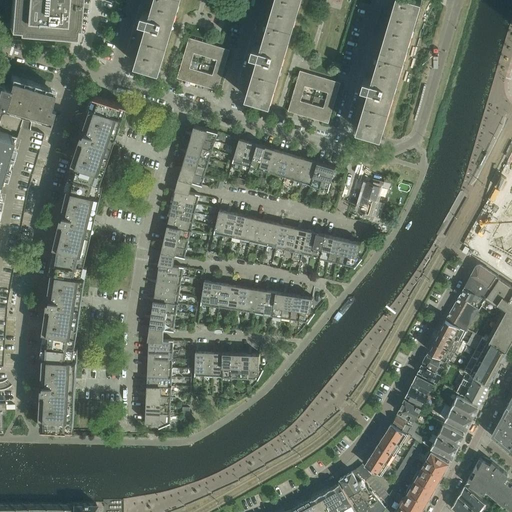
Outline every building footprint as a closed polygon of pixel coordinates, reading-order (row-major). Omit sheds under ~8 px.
[(16,0),(14,27),(22,30),(27,30),(27,25),(50,27),(76,30),(79,21),(79,17),(80,0),(16,0)] [(135,63),(160,70),(159,69),(179,0),(157,0),(153,15),(143,12),(140,20),(140,21),(142,21),(140,28),(148,31),(138,63),(136,62),(135,63)] [(246,96),(271,103),(271,102),(269,102),(285,48),(299,0),(277,0),(263,47),(261,47),(253,44),(251,53),(253,53),(251,60),(250,61),(255,62),(256,62),(259,63),(249,96),(246,95),(246,96)] [(357,129),(381,136),(382,135),(380,135),(408,43),(419,0),(420,0),(421,0),(398,0),(383,52),(374,80),(364,77),(362,86),(364,86),(361,94),(366,95),(370,96),(360,129),(357,128),(357,129)] [(206,56),(210,44),(189,38),(183,58),(192,60),(194,53),(206,56)] [(215,67),(224,70),(230,50),(210,44),(206,56),(217,60),(215,67)] [(192,60),(183,58),(177,78),(198,84),(201,71),(190,68),(192,60)] [(213,75),(201,71),(198,84),(218,90),(219,86),(224,70),(215,67),(213,75)] [(294,90),(303,93),(305,86),(316,89),(320,76),(300,71),(294,90)] [(320,76),(316,89),(328,92),(326,100),(334,102),(340,82),(320,76)] [(0,424),(1,425),(0,410),(5,409),(4,398),(0,397),(0,365),(2,365),(11,366),(11,364),(10,364),(11,352),(12,352),(12,349),(11,349),(12,337),(13,335),(10,335),(10,333),(13,333),(13,325),(13,323),(13,321),(12,319),(11,318),(8,316),(6,315),(6,307),(7,307),(7,304),(6,304),(15,257),(9,256),(10,249),(16,250),(26,192),(27,192),(27,189),(43,133),(29,130),(30,112),(49,117),(52,106),(47,105),(51,90),(32,84),(10,78),(9,82),(8,85),(0,82),(0,424)] [(288,111),(308,117),(312,104),(301,101),(303,93),(294,90),(288,111)] [(42,378),(44,378),(44,385),(42,385),(41,391),(44,391),(43,395),(41,395),(40,417),(42,417),(42,427),(42,428),(74,430),(74,429),(73,429),(76,389),(76,387),(76,380),(76,379),(78,348),(75,347),(82,298),(87,266),(84,265),(94,225),(94,223),(96,217),(103,185),(100,184),(126,106),(127,107),(127,106),(105,98),(94,95),(84,126),(86,126),(84,133),(82,133),(80,138),(82,139),(81,143),(78,142),(72,162),(73,163),(63,208),(65,209),(63,216),(61,216),(60,221),(62,222),(61,226),(59,225),(54,246),(55,246),(49,293),(51,293),(50,300),(48,300),(47,306),(49,306),(49,310),(46,310),(43,331),(45,331),(43,356),(42,378)] [(312,104),(308,117),(328,123),(330,118),(334,102),(326,100),(324,108),(312,104)] [(192,134),(215,141),(218,132),(194,125),(192,134)] [(192,134),(189,142),(213,150),(215,141),(192,134)] [(232,162),(241,164),(249,141),(239,138),(232,162)] [(249,141),(241,164),(250,167),(257,143),(249,141)] [(189,142),(187,151),(210,158),(213,150),(189,142)] [(266,146),(257,143),(250,167),(259,169),(266,146)] [(266,146),(259,169),(267,172),(274,148),(266,146)] [(283,151),(274,148),(267,172),(276,174),(283,151)] [(187,151),(184,159),(208,167),(210,158),(187,151)] [(283,151),(276,174),(285,177),(292,153),(283,151)] [(285,177),(294,180),(301,156),(292,153),(285,177)] [(294,180),(302,182),(309,158),(301,156),(294,180)] [(309,158),(302,182),(311,185),(318,161),(309,158)] [(181,168),(205,175),(208,167),(184,159),(181,168)] [(311,185),(319,187),(326,163),(318,161),(311,185)] [(326,163),(319,187),(328,190),(335,166),(326,163)] [(179,177),(180,178),(192,181),(202,184),(205,175),(181,168),(179,177)] [(174,198),(198,204),(200,194),(190,192),(191,186),(192,181),(180,178),(179,183),(178,189),(176,188),(174,198)] [(361,196),(376,200),(380,187),(383,187),(384,182),(373,178),(372,184),(366,182),(364,191),(363,191),(361,196)] [(376,200),(361,196),(360,201),(361,201),(358,210),(363,212),(362,217),(373,220),(375,215),(372,214),(376,200)] [(172,207),(196,212),(198,204),(174,198),(172,207)] [(511,202),(490,243),(511,255),(511,202)] [(172,207),(170,215),(194,221),(196,212),(172,207)] [(214,233),(223,235),(229,211),(219,209),(214,233)] [(223,235),(232,237),(238,213),(229,211),(223,235)] [(232,237),(241,239),(246,215),(238,213),(232,237)] [(168,224),(192,230),(194,221),(170,215),(168,224)] [(241,239),(249,241),(255,217),(246,215),(241,239)] [(249,241),(258,243),(264,219),(255,217),(249,241)] [(258,243),(267,245),(273,221),(264,219),(258,243)] [(273,221),(267,245),(276,247),(281,223),(273,221)] [(276,247),(285,249),(290,225),(281,223),(276,247)] [(166,233),(190,239),(192,230),(168,224),(166,233)] [(290,225),(285,249),(293,251),(299,227),(290,225)] [(293,251),(302,254),(308,229),(299,227),(293,251)] [(308,229),(302,254),(311,256),(317,231),(308,229)] [(317,231),(311,256),(320,258),(325,233),(317,231)] [(166,233),(164,242),(188,247),(190,239),(166,233)] [(320,258),(329,260),(334,235),(325,233),(320,258)] [(329,260),(337,262),(343,237),(334,235),(329,260)] [(343,237),(337,262),(346,264),(352,239),(343,237)] [(352,239),(346,264),(354,266),(355,266),(362,257),(359,253),(361,241),(352,239)] [(188,247),(164,242),(161,251),(163,251),(175,254),(185,257),(188,247)] [(158,272),(182,276),(184,266),(173,265),(174,260),(175,254),(163,251),(162,258),(161,263),(160,263),(158,272)] [(498,277),(496,275),(480,264),(476,265),(471,275),(488,287),(492,289),(492,288),(491,287),(498,277)] [(157,281),(181,285),(182,276),(158,272),(157,281)] [(475,293),(479,296),(484,299),(492,289),(488,287),(471,275),(466,284),(465,287),(469,289),(468,289),(475,292),(475,293)] [(479,329),(476,333),(483,337),(487,339),(507,350),(507,349),(511,340),(511,285),(499,277),(498,277),(491,287),(492,288),(492,289),(484,299),(482,302),(483,303),(482,304),(480,308),(489,313),(483,323),(482,324),(479,329)] [(201,304),(210,306),(214,281),(204,280),(201,304)] [(155,290),(180,294),(181,285),(157,281),(155,290)] [(210,306),(219,307),(223,283),(214,281),(210,306)] [(219,307),(228,308),(232,284),(223,283),(219,307)] [(232,284),(228,308),(237,310),(241,285),(232,284)] [(249,287),(241,285),(237,310),(246,311),(249,287)] [(246,311),(255,312),(258,288),(249,287),(246,311)] [(446,319),(467,330),(471,323),(480,308),(482,304),(483,303),(477,299),(479,296),(475,293),(475,292),(468,289),(469,289),(465,287),(460,295),(451,310),(446,319)] [(267,289),(258,288),(255,312),(264,314),(267,289)] [(267,289),(264,314),(273,315),(276,291),(267,289)] [(155,290),(154,299),(178,303),(180,294),(155,290)] [(273,315),(281,317),(285,292),(276,291),(273,315)] [(281,317),(290,318),(294,294),(285,292),(281,317)] [(294,294),(290,318),(299,319),(303,295),(294,294)] [(303,295),(299,319),(308,321),(315,311),(311,308),(312,296),(303,295)] [(154,299),(153,308),(177,311),(178,303),(154,299)] [(153,308),(151,316),(176,320),(177,311),(153,308)] [(151,326),(164,328),(174,330),(176,320),(151,316),(150,326),(151,326)] [(440,329),(461,340),(467,330),(446,319),(445,319),(440,329)] [(164,328),(151,326),(151,333),(151,339),(149,339),(149,348),(173,349),(174,340),(163,339),(164,333),(164,328)] [(435,340),(456,350),(461,340),(440,329),(435,340)] [(476,349),(500,362),(507,350),(487,339),(483,337),(476,333),(473,332),(466,345),(476,349)] [(456,350),(435,340),(429,350),(450,361),(456,350)] [(148,357),(173,358),(173,349),(149,348),(148,357)] [(470,360),(495,372),(500,362),(476,349),(470,360)] [(195,375),(204,376),(205,351),(196,350),(195,375)] [(214,351),(205,351),(204,376),(213,376),(214,351)] [(213,376),(222,376),(223,352),(214,351),(213,376)] [(222,376),(231,377),(232,352),(223,352),(222,376)] [(232,352),(231,377),(240,377),(241,352),(232,352)] [(250,353),(241,352),(240,377),(249,377),(250,353)] [(418,372),(438,382),(445,369),(439,366),(442,359),(428,352),(418,372)] [(250,353),(249,377),(258,377),(258,378),(264,367),(259,365),(260,353),(250,353)] [(173,358),(148,357),(148,366),(173,367),(173,358)] [(475,375),(489,381),(495,372),(470,360),(465,370),(475,375)] [(148,375),(172,376),(173,367),(148,366),(148,375)] [(457,392),(478,402),(479,403),(484,392),(488,384),(489,381),(475,375),(465,370),(461,369),(460,372),(462,373),(461,374),(465,376),(457,392)] [(411,385),(429,395),(435,384),(417,374),(411,385)] [(148,375),(147,384),(172,385),(172,376),(148,375)] [(147,384),(147,393),(171,394),(172,385),(147,384)] [(429,395),(411,385),(406,395),(423,405),(429,395)] [(454,391),(447,405),(454,409),(471,418),(478,405),(477,404),(478,402),(457,392),(454,391)] [(171,394),(147,393),(146,402),(171,403),(171,394)] [(413,423),(414,422),(421,409),(405,398),(398,411),(398,412),(406,417),(408,412),(412,414),(409,421),(413,423)] [(146,411),(171,412),(171,403),(146,402),(146,411)] [(454,409),(447,405),(440,419),(464,432),(466,428),(467,425),(471,418),(454,409)] [(511,409),(508,405),(502,415),(511,423),(511,409)] [(171,412),(146,411),(146,421),(157,421),(159,426),(171,421),(170,421),(171,412)] [(402,430),(406,433),(410,426),(406,423),(396,415),(392,423),(402,430)] [(497,424),(511,436),(511,423),(502,415),(497,424)] [(436,435),(457,446),(463,434),(429,417),(427,421),(436,426),(433,433),(436,435)] [(414,422),(413,423),(408,432),(412,435),(412,436),(426,446),(432,450),(449,460),(451,457),(452,456),(454,453),(453,453),(457,446),(436,435),(433,433),(429,439),(424,437),(423,438),(415,432),(419,425),(414,422)] [(384,434),(402,445),(408,435),(406,433),(402,430),(392,423),(384,434)] [(492,434),(509,448),(511,443),(511,436),(497,424),(492,434)] [(378,444),(395,455),(402,445),(384,434),(378,444)] [(410,450),(414,452),(419,443),(416,440),(410,450)] [(412,458),(415,460),(424,445),(421,443),(412,458)] [(378,444),(372,454),(389,465),(395,455),(378,444)] [(410,450),(404,459),(408,462),(414,452),(410,450)] [(432,450),(424,464),(441,475),(446,466),(449,461),(449,460),(432,450)] [(389,465),(372,454),(365,463),(382,475),(389,465)] [(511,511),(511,481),(507,477),(509,475),(492,461),(490,463),(480,457),(466,483),(481,497),(487,491),(511,511)] [(403,471),(407,473),(415,460),(412,458),(403,471)] [(397,471),(401,473),(408,462),(404,459),(397,471)] [(383,500),(389,495),(372,474),(371,475),(364,465),(363,464),(356,469),(352,471),(340,478),(355,502),(360,509),(361,511),(379,511),(385,507),(371,491),(369,493),(362,480),(364,478),(365,480),(366,480),(383,500)] [(416,477),(434,488),(437,482),(441,475),(424,464),(416,477)] [(401,473),(397,471),(390,482),(394,484),(401,473)] [(396,484),(400,486),(407,473),(403,471),(396,484)] [(408,491),(426,502),(430,495),(434,488),(416,477),(408,491)] [(339,483),(329,488),(340,508),(342,511),(352,506),(339,483)] [(396,484),(389,495),(388,497),(392,499),(400,486),(396,484)] [(458,496),(474,511),(476,511),(484,503),(465,485),(458,496)] [(330,511),(333,511),(340,508),(329,488),(320,494),(330,511)] [(408,491),(400,505),(412,511),(420,511),(422,508),(426,502),(408,491)] [(317,511),(330,511),(320,494),(311,499),(317,511)] [(474,511),(458,496),(451,507),(456,511),(474,511)] [(317,511),(311,499),(301,504),(305,511),(317,511)] [(97,511),(98,511),(96,511),(96,503),(0,503),(0,511),(97,511)]
